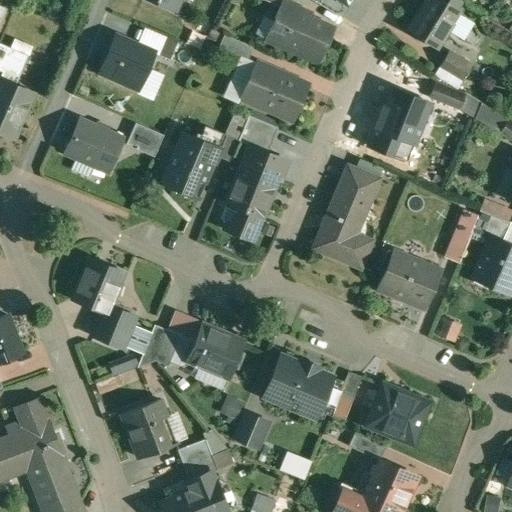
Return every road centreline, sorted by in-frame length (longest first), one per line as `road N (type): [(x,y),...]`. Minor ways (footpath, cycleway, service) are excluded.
road 1 (residential): [(114,511),(0,210)]
road 2 (residential): [(382,0),(262,285)]
road 3 (residential): [(262,285),(507,389)]
road 4 (residential): [(21,182),(262,285)]
road 5 (residential): [(21,182),(100,0)]
road 6 (residential): [(507,389),(452,511)]
